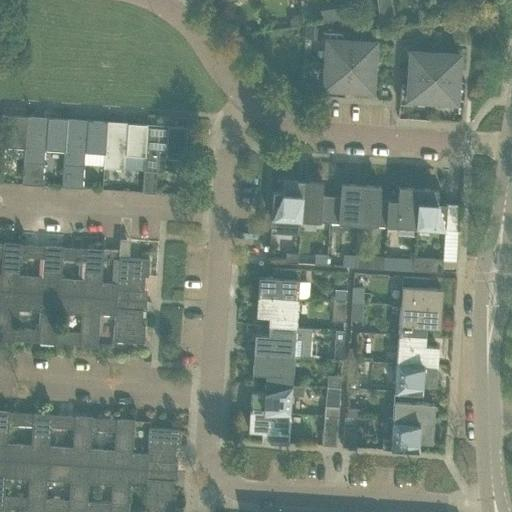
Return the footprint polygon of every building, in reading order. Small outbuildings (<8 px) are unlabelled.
[(225,5),(218,13),(219,14),(226,21),(234,14),(225,5)] [(300,14),(294,15),(290,20),(291,27),(302,25),(300,14)] [(306,25),(306,37),(317,38),(317,26),(306,25)] [(324,94),(324,95),(344,96),(343,95),(344,89),(371,90),(374,42),(340,40),(340,33),(341,33),(341,32),(322,31),(321,39),(322,39),(322,38),(326,39),(323,87),(326,87),(325,94),(324,94)] [(400,84),(399,100),(399,103),(407,104),(407,103),(406,103),(407,99),(455,102),(455,99),(462,100),(463,101),(464,81),(463,81),(463,82),(457,81),(458,54),(410,51),(407,85),(401,84),(400,84)] [(0,182),(2,183),(4,147),(23,148),(26,116),(7,115),(7,117),(0,117),(0,115),(0,114),(0,182)] [(26,116),(23,148),(21,184),(42,185),(43,164),(44,150),(63,151),(65,119),(47,118),(47,120),(40,120),(40,117),(27,116),(26,116)] [(65,119),(63,151),(62,165),(61,187),(81,188),(84,152),(103,154),(105,122),(87,120),(87,123),(80,122),(80,120),(67,119),(67,118),(66,118),(65,119)] [(105,121),(105,122),(103,154),(102,168),(123,169),(124,155),(143,156),(145,124),(127,123),(127,126),(120,125),(120,123),(107,122),(107,121),(105,121)] [(143,170),(141,192),(155,193),(156,171),(163,172),(164,158),(184,159),(186,128),(186,127),(186,126),(185,126),(185,127),(167,126),(167,128),(160,128),(160,125),(146,124),(147,124),(146,124),(143,170)] [(272,191),(270,218),(270,230),(299,232),(300,220),(302,181),(283,180),(282,192),(272,191)] [(302,181),(300,220),(328,222),(330,195),(321,195),(322,182),(302,181)] [(330,195),(328,222),(357,224),(360,185),(340,183),(339,196),(330,195)] [(380,186),(360,185),(357,224),(386,226),(388,199),(379,199),(380,186)] [(388,199),(386,226),(415,228),(417,188),(397,187),(397,200),(388,199)] [(417,188),(415,228),(444,230),(446,203),(436,202),(437,190),(417,188)] [(0,273),(0,290),(17,292),(18,275),(19,256),(20,244),(20,243),(3,242),(3,243),(0,242),(0,255),(1,255),(0,274),(0,273)] [(18,275),(17,292),(58,295),(59,278),(61,259),(61,247),(61,246),(44,245),(44,246),(20,244),(19,256),(43,258),(42,276),(18,275)] [(84,279),(59,278),(58,295),(100,298),(101,282),(102,258),(103,249),(86,247),(86,249),(61,247),(61,259),(85,261),(84,279)] [(118,250),(103,249),(102,258),(118,259),(118,257),(118,250)] [(297,254),(285,253),(284,262),(297,263),(297,254)] [(313,253),(312,264),(326,265),(326,254),(313,253)] [(355,255),(355,258),(354,266),(383,268),(384,255),(355,253),(355,255)] [(342,254),(341,266),(354,266),(355,258),(355,255),(342,254)] [(384,255),(383,268),(412,270),(413,257),(384,255)] [(101,282),(100,298),(146,301),(146,291),(143,291),(144,276),(147,276),(149,259),(118,257),(118,259),(116,283),(101,282)] [(413,257),(412,270),(441,272),(442,259),(413,257)] [(299,269),(292,268),(272,267),(271,277),(259,276),(257,296),(297,298),(299,269)] [(402,276),(400,305),(439,308),(440,288),(428,287),(429,277),(402,276)] [(351,302),(363,302),(364,288),(352,287),(351,302)] [(0,340),(14,341),(14,340),(14,328),(16,310),(17,292),(0,290),(0,340)] [(334,290),(333,301),(345,301),(346,291),(334,290)] [(14,328),(14,340),(38,342),(38,343),(55,344),(55,343),(56,331),(57,312),(58,295),(17,292),(16,310),(39,311),(38,330),(14,328)] [(79,332),(56,331),(55,343),(79,344),(79,346),(96,347),(99,314),(100,298),(58,295),(57,312),(81,314),(79,332)] [(297,298),(257,296),(256,315),(269,316),(268,325),(295,327),(297,298)] [(146,301),(100,298),(99,314),(114,315),(112,341),(143,343),(144,325),(141,325),(142,310),(145,311),(146,301)] [(332,300),(330,319),(344,320),(345,301),(333,301),(332,300)] [(363,302),(351,302),(350,319),(362,320),(363,302)] [(400,305),(398,334),(425,335),(425,326),(438,327),(439,308),(400,305)] [(255,333),(254,353),(293,356),(309,357),(311,328),(295,327),(268,325),(267,334),(255,333)] [(425,335),(398,334),(396,362),(435,365),(436,345),(424,344),(425,335)] [(334,340),(333,358),(341,359),(342,341),(334,340)] [(348,347),(347,359),(356,360),(357,348),(348,347)] [(254,353),(252,373),(265,374),(264,383),(291,384),(293,356),(254,353)] [(356,360),(347,359),(347,371),(355,372),(356,360)] [(396,362),(394,391),(421,393),(422,384),(434,385),(435,365),(396,362)] [(355,372),(347,371),(345,388),(347,388),(355,389),(360,389),(361,372),(355,372)] [(326,374),(325,387),(327,387),(339,388),(340,375),(326,374)] [(251,391),(250,410),(289,413),(290,394),(304,395),(304,385),(291,384),(264,383),(264,392),(251,391)] [(355,389),(347,388),(346,397),(354,397),(355,389)] [(421,393),(394,391),(392,420),(431,422),(433,403),(420,402),(421,393)] [(324,405),(323,415),(337,416),(338,406),(324,405)] [(345,408),(345,417),(357,417),(358,418),(359,409),(345,408)] [(0,459),(6,460),(7,443),(8,424),(9,412),(9,411),(0,410),(0,459)] [(289,413),(250,410),(248,430),(261,431),(260,441),(287,443),(289,413)] [(7,443),(6,460),(47,463),(48,445),(50,427),(50,415),(50,414),(33,412),(33,414),(9,412),(8,424),(32,426),(30,444),(7,443)] [(48,445),(47,463),(89,465),(90,448),(91,429),(92,417),(92,416),(75,415),(75,416),(50,415),(50,427),(73,428),(72,447),(48,445)] [(323,415),(322,425),(321,445),(335,446),(337,426),(337,416),(323,415)] [(113,450),(90,448),(89,465),(130,468),(131,452),(133,419),(116,418),(116,419),(92,417),(91,429),(115,431),(113,450)] [(342,446),(355,447),(357,417),(345,417),(343,417),(342,446)] [(382,434),(382,445),(381,449),(417,451),(418,441),(430,442),(431,422),(392,420),(391,435),(382,434)] [(131,452),(130,468),(176,471),(177,461),(173,461),(174,446),(178,447),(179,429),(148,427),(147,453),(131,452)] [(3,496),(2,508),(27,509),(27,511),(44,511),(45,499),(46,480),(47,463),(6,460),(5,477),(28,479),(27,497),(3,496)] [(45,499),(44,511),(65,511),(85,511),(86,501),(87,483),(89,465),(47,463),(46,480),(70,482),(68,500),(45,499)] [(86,501),(85,511),(127,511),(129,484),(130,468),(89,465),(87,483),(111,484),(110,503),(86,501)] [(130,468),(129,484),(145,485),(143,511),(154,511),(173,511),(175,496),(171,495),(172,482),(175,482),(176,471),(130,468)]
